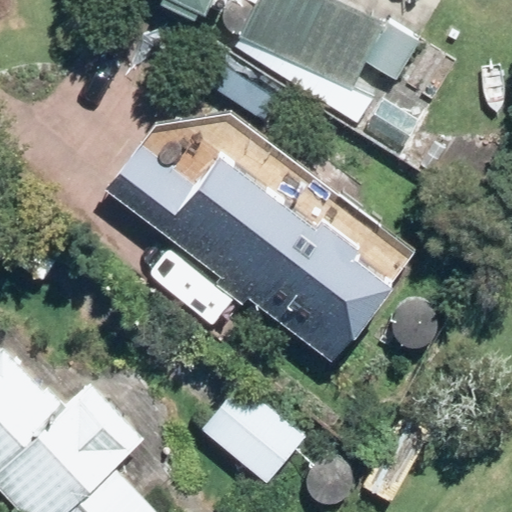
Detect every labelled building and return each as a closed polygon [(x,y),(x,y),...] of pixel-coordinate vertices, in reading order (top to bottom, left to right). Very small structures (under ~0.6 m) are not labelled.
[(172,0),(204,16),(212,0),(230,0),(253,11),(242,35),(350,89),(381,29),(323,0),(172,0)] [(418,120),(385,99),(370,123),(403,143),(418,120)] [(248,295),(332,361),(352,335),(355,336),(393,287),(353,256),(358,250),(318,220),(313,226),(222,156),(193,193),(136,149),(106,187),(224,277),(218,284),(241,304),(248,295)] [(0,349),(0,489),(21,511),(156,511),(114,467),(141,441),(89,386),(64,410),(47,390),(43,394),(0,349)] [(203,431),(265,482),(304,436),(243,384),(203,431)] [(432,443),(401,424),(361,489),(391,508),(432,443)]
